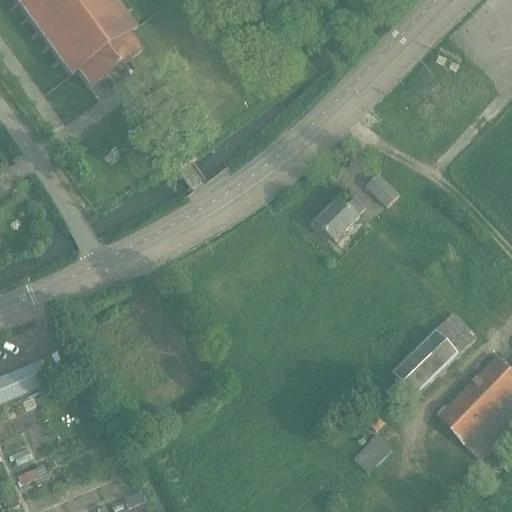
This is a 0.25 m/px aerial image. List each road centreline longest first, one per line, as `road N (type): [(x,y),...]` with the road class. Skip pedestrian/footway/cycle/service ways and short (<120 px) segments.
road 1 (tertiary): [(158,232),(270,161),(434,0)]
road 2 (residential): [(158,232),(298,458),(317,511)]
road 3 (residential): [(100,261),(0,111)]
